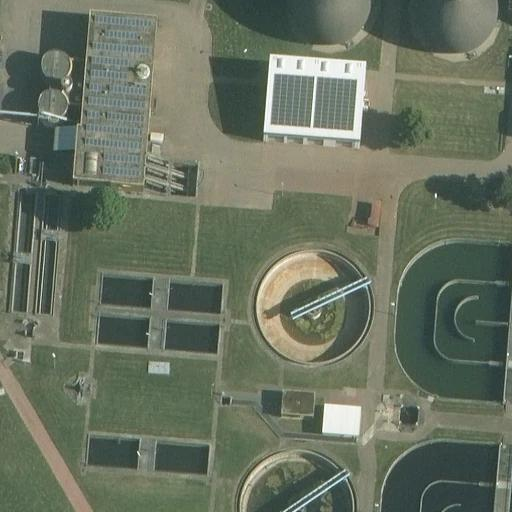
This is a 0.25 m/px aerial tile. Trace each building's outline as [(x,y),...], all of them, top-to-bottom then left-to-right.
[(296,0),(294,7),(295,19),(300,31),(308,41),(319,47),(331,50),(344,48),(356,43),(365,34),(370,22),(372,10),(369,0),(296,0)] [(427,0),(425,4),(422,17),(423,30),(429,41),(439,50),(451,55),(464,56),(476,52),(486,45),(494,34),(497,21),(495,8),(490,0),(427,0)] [(155,25),(88,21),(85,68),(69,67),(70,72),(70,76),(68,80),(66,83),(66,84),(63,86),(59,88),(55,89),(52,88),(49,88),(48,98),(51,98),(52,97),(55,98),(58,99),(61,100),(64,103),(66,106),(67,112),(81,113),(80,136),(55,134),(54,157),(75,159),(72,189),(143,195),(155,25)] [(251,70),(249,143),(363,147),(366,74),(251,70)] [(43,169),(40,184),(58,188),(62,173),(43,169)] [(382,203),(373,202),(371,219),(369,218),(369,224),(379,225),(382,203)] [(33,314),(52,316),(62,206),(47,205),(42,256),(18,254),(15,287),(35,288),(33,314)] [(169,365),(148,364),(148,375),(169,376),(169,365)] [(281,420),(313,422),(315,398),(283,396),(281,420)] [(359,440),(359,411),(317,410),(317,439),(359,440)]
